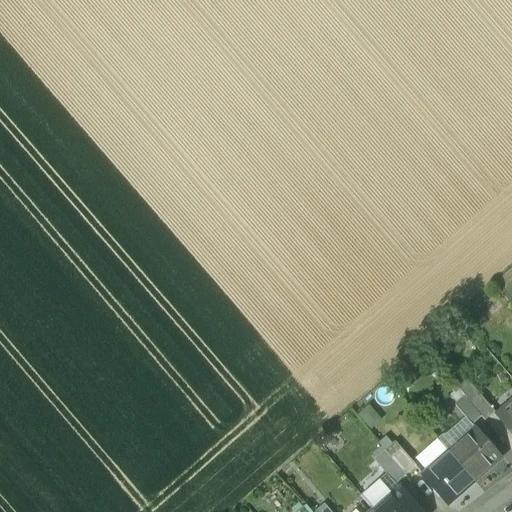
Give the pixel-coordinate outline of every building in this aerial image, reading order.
[(496,412),(477,390),(467,399),(482,415),(486,420),(496,412)] [(467,399),(466,397),(457,406),(472,423),(482,415),(467,399)] [(511,407),(500,418),(511,431),(511,407)] [(478,428),(450,452),(476,481),(503,457),(478,428)] [(415,466),(396,444),(386,452),(406,474),(415,466)] [(406,474),(386,452),(376,461),(396,483),(406,474)] [(476,481),(450,452),(423,475),(448,504),(476,481)] [(423,511),(401,486),(373,509),(375,511),(423,511)]
